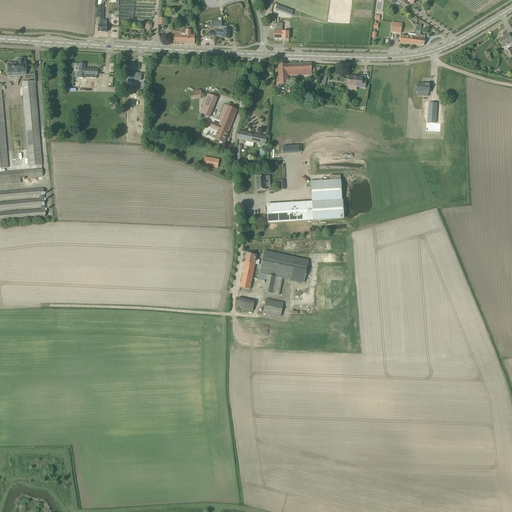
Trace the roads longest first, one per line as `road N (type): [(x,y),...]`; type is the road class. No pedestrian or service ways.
road 1 (secondary): [(259,54),(414,55),(511,7)]
road 2 (secondary): [(0,39),(259,54)]
road 3 (residential): [(232,294),(239,258),(233,133),(259,54)]
